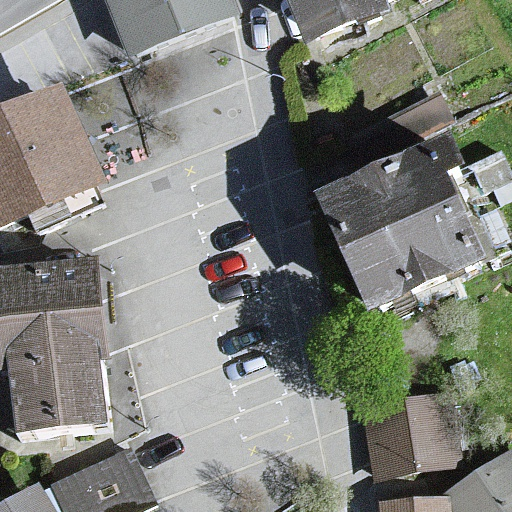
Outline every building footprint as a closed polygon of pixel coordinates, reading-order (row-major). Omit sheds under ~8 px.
[(217,0),(87,0),(113,65),(226,22),(217,0)] [(354,0),(294,0),(302,20),(354,0)] [(45,92),(0,111),(0,230),(88,193),(45,92)] [(438,118),(316,171),(366,288),(489,236),(438,118)] [(88,368),(77,266),(0,273),(0,442),(84,434),(77,369),(88,368)] [(439,395),(349,407),(359,484),(450,471),(439,395)] [(511,511),(511,455),(504,443),(428,493),(432,498),(441,511),(511,511)] [(114,511),(143,498),(118,448),(37,488),(49,511),(114,511)] [(37,511),(24,486),(0,499),(0,511),(37,511)] [(432,511),(432,498),(371,500),(371,511),(432,511)]
